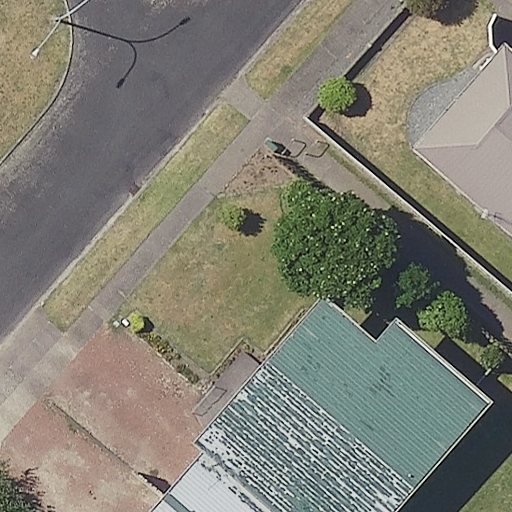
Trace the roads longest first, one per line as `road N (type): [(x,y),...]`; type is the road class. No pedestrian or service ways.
road 1 (residential): [(142,108),(0,267)]
road 2 (residential): [(240,0),(142,108)]
